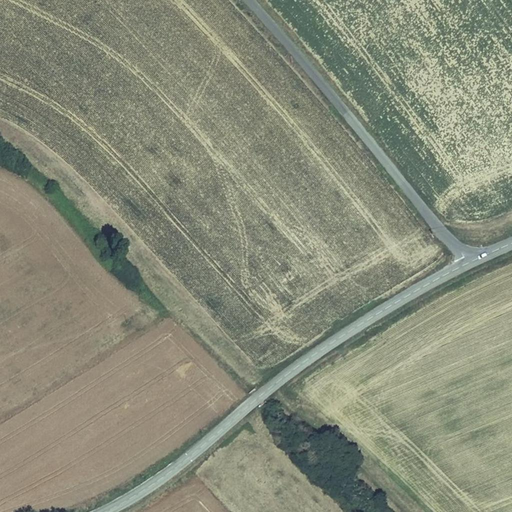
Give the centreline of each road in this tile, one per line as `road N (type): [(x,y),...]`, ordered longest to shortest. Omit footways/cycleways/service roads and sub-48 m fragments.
road 1 (tertiary): [(100,511),(152,484),(334,341),(472,259)]
road 2 (unclassified): [(472,259),(250,0)]
